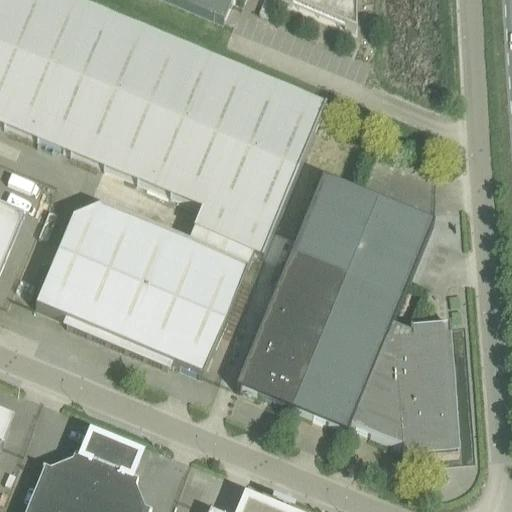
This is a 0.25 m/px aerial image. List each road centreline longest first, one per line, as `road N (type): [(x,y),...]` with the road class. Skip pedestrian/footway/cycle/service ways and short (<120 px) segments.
road 1 (unclassified): [(506,511),(473,0)]
road 2 (unclassified): [(0,358),(373,511)]
